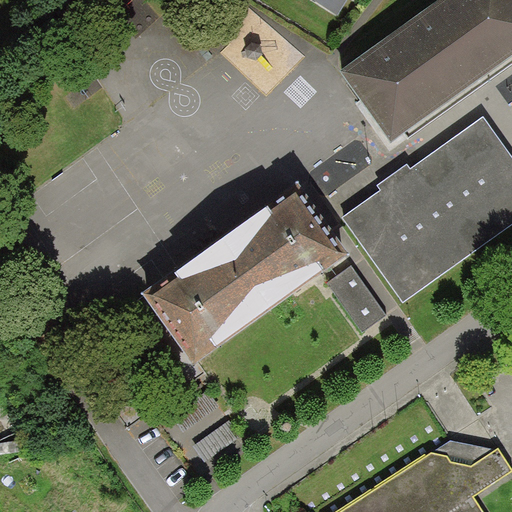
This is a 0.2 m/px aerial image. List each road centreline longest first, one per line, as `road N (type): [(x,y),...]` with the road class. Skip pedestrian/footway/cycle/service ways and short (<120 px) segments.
road 1 (residential): [(218,511),(229,494),(511,314)]
road 2 (residential): [(175,511),(104,410)]
